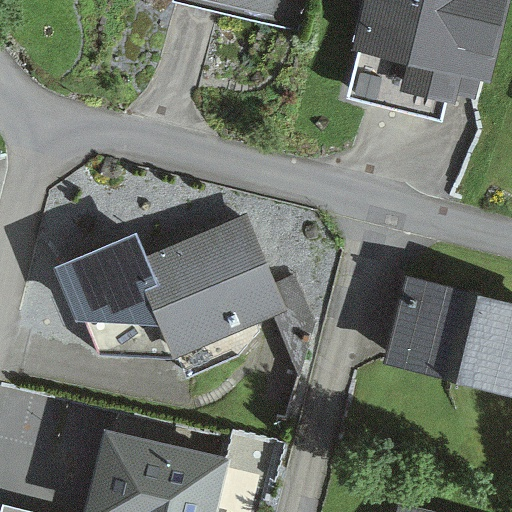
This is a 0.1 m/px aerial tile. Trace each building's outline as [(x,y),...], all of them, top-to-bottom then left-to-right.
[(277,0),(225,0),(274,12),(277,0)] [(367,0),(358,35),(415,50),(408,75),(476,92),(500,0),(367,0)] [(247,210),(135,257),(173,353),(276,312),(297,372),(317,321),(298,272),(278,280),(247,210)] [(511,295),(405,269),(385,356),(511,387),(511,295)] [(15,386),(9,430),(65,438),(71,395),(15,386)] [(215,511),(229,455),(105,422),(82,511),(215,511)] [(440,511),(398,501),(394,511),(440,511)]
